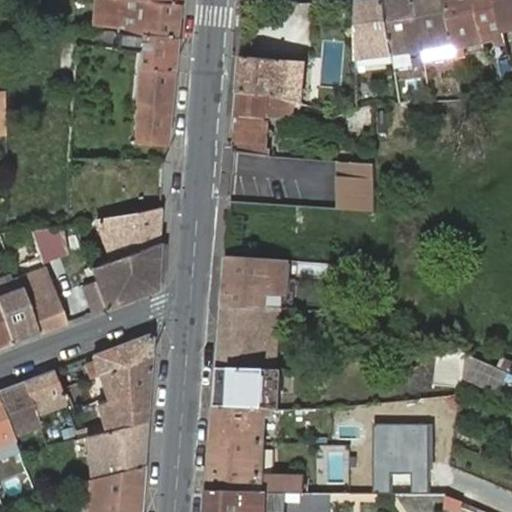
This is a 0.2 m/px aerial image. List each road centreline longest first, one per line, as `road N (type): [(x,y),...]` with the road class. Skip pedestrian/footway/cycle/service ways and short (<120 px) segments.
road 1 (primary): [(214,0),(189,305)]
road 2 (primary): [(189,305),(174,511)]
road 3 (residential): [(189,305),(159,305),(0,364)]
